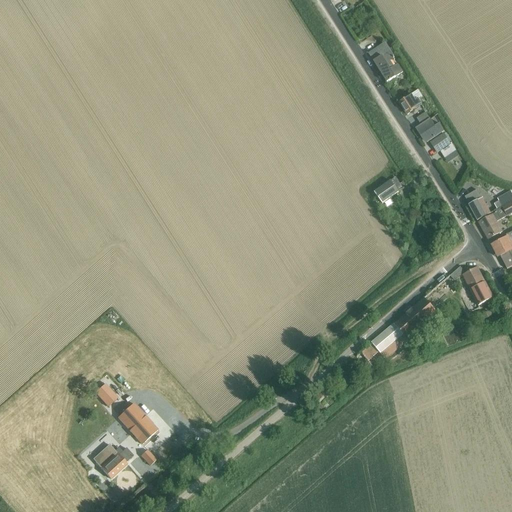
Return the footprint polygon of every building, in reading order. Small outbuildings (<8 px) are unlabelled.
[(368,54),(387,83),(403,73),(398,64),(393,68),(389,62),(394,58),(385,44),(368,54)] [(412,95),(400,103),(407,115),(422,106),(418,100),(416,102),(412,95)] [(433,118),(434,117),(437,116),(429,104),(425,107),(433,118)] [(421,126),(430,120),(426,113),(417,119),(421,126)] [(434,117),(433,118),(430,120),(421,126),(416,129),(421,137),(423,135),(427,143),(444,132),(439,124),(434,117)] [(440,152),(444,158),(455,151),(450,144),(449,145),(443,135),(431,143),(438,153),(440,152)] [(459,157),(454,161),(459,168),(465,165),(459,157)] [(404,188),(406,187),(404,182),(400,184),(397,180),(395,178),(391,181),(374,193),(382,204),(399,193),(399,192),(404,188)] [(477,190),(465,197),(469,205),(469,206),(478,221),(490,214),(489,211),(482,198),(481,199),(477,190)] [(499,202),(494,205),(497,210),(502,207),(511,201),(511,193),(511,192),(497,199),(499,202)] [(490,214),(478,221),(486,236),(488,241),(501,233),(496,223),(501,221),(501,220),(507,217),(508,217),(511,214),(511,201),(502,207),(497,210),(498,210),(496,211),(497,213),(491,216),(490,214)] [(376,209),(380,214),(385,209),(382,205),(376,209)] [(504,239),(491,246),(495,255),(497,254),(507,270),(511,267),(511,244),(511,242),(511,241),(511,232),(505,236),(506,238),(504,239)] [(462,275),(478,306),(493,298),(477,268),(466,274),(461,267),(450,276),(454,281),(462,275)] [(407,339),(437,313),(424,298),(394,325),(372,343),(372,344),(361,353),(374,370),(409,341),(407,339)] [(99,401),(107,409),(117,401),(110,393),(99,401)] [(137,439),(142,445),(158,431),(152,425),(146,417),(145,418),(133,405),(118,419),(130,432),(136,439),(137,439)] [(169,436),(174,432),(169,425),(164,429),(169,436)] [(130,461),(136,456),(128,447),(122,452),(130,461)] [(141,457),(150,467),(156,461),(147,451),(141,457)] [(101,468),(111,480),(126,465),(116,454),(101,468)]
